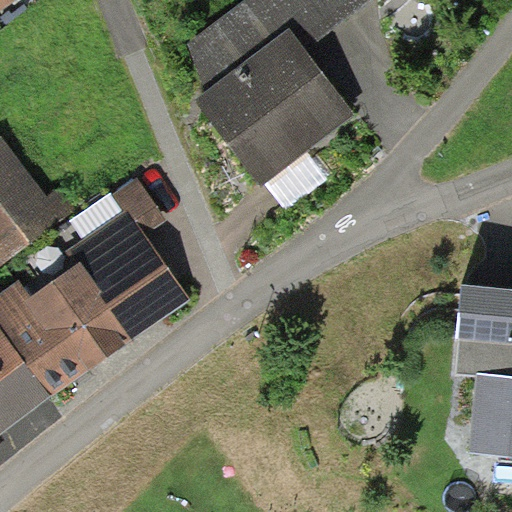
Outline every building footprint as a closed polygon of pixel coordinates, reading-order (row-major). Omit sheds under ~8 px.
[(0,0),(0,12),(14,0),(0,0)] [(373,4),(370,0),(249,0),(182,50),(215,94),(194,109),(254,191),(356,116),(308,52),(373,4)] [(0,273),(69,219),(5,139),(0,142),(0,273)] [(80,263),(21,303),(77,383),(187,308),(130,226),(155,209),(132,176),(104,195),(118,215),(70,248),(80,263)] [(511,285),(458,281),(454,338),(493,341),(491,369),(479,368),(473,449),(511,451),(511,285)] [(77,383),(21,303),(11,288),(0,296),(0,464),(63,417),(52,399),(77,383)]
